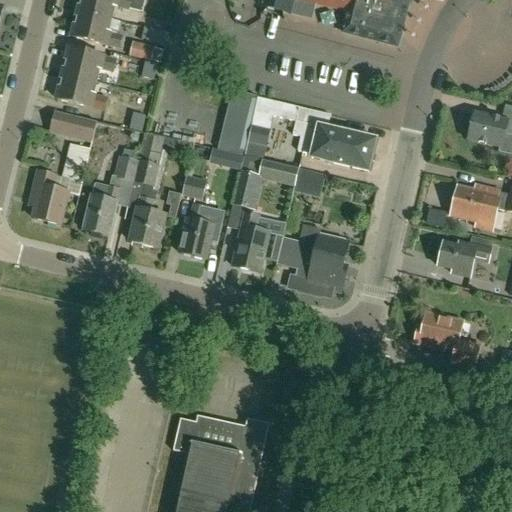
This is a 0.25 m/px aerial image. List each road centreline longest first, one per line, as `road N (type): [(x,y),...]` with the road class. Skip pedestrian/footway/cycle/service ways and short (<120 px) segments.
road 1 (residential): [(369,337),(0,250)]
road 2 (tertiary): [(369,337),(417,109),(443,29),(463,0)]
road 3 (residential): [(0,181),(41,0)]
road 4 (tertiary): [(328,511),(369,337)]
